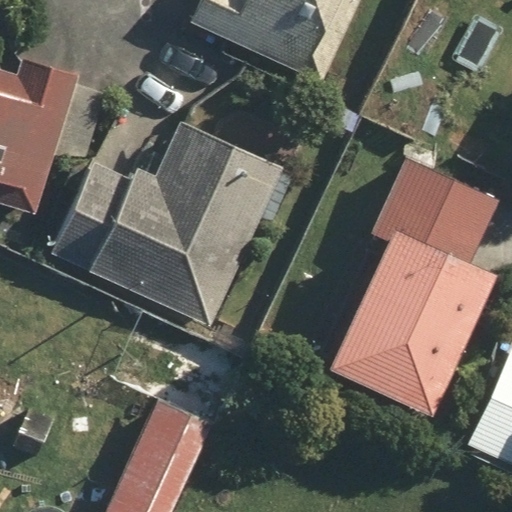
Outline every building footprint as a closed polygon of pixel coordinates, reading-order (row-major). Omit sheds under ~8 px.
[(198,0),(190,19),(323,80),(359,0),(198,0)] [(22,53),(17,71),(0,66),(0,199),(33,208),(49,150),(83,159),(101,89),(71,81),(75,67),(22,53)] [(130,176),(94,161),(54,253),(214,322),(281,168),(174,121),(153,170),(136,163),(130,176)] [(387,241),(376,267),(360,260),(317,358),(430,408),(490,272),(469,263),(498,198),(405,157),(371,234),(387,241)] [(511,343),(465,442),(511,464),(511,343)] [(0,376),(0,436),(5,438),(26,388),(0,376)] [(105,511),(166,511),(207,419),(156,397),(105,511)]
